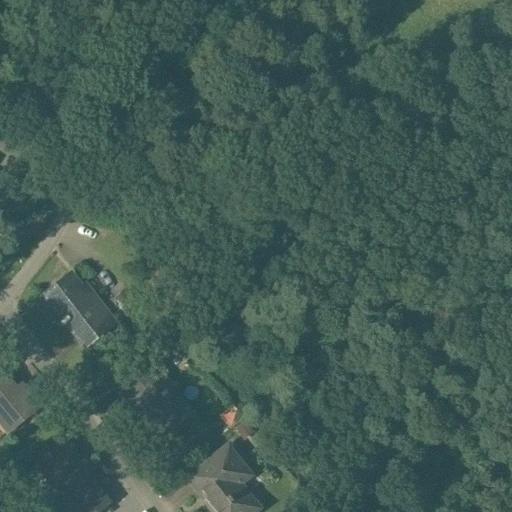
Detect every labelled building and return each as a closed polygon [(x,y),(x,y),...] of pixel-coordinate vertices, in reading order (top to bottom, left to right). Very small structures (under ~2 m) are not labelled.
[(0,177),(0,199),(10,184),(0,177)] [(70,276),(43,298),(83,349),(114,325),(84,286),(80,289),(70,276)] [(168,331),(145,350),(156,364),(179,345),(168,331)] [(192,418),(148,362),(115,389),(139,418),(151,408),(172,434),(192,418)] [(15,390),(0,371),(0,425),(7,435),(39,410),(20,386),(15,390)] [(92,477),(65,443),(36,466),(49,482),(40,489),(52,505),(57,501),(66,511),(86,511),(88,510),(89,511),(97,511),(107,505),(88,481),(92,477)] [(228,447),(188,479),(214,511),(257,511),(260,510),(233,475),(244,467),(228,447)]
